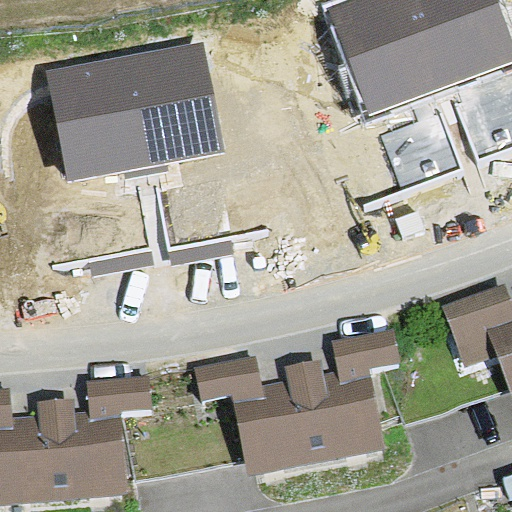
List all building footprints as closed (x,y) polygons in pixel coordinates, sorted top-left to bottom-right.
[(511,34),(499,0),(351,0),(330,8),(369,114),(434,90),(449,85),(511,61),(511,34)] [(206,43),(51,71),(70,178),(131,167),(161,162),(225,151),(206,43)] [(511,301),(506,286),(446,309),(469,371),(498,360),(488,333),(511,324),(511,301)] [(511,324),(488,333),(498,360),(511,398),(511,324)] [(394,336),(334,348),(340,378),(342,388),(373,382),(372,378),(401,372),(394,336)] [(265,390),(259,362),(197,374),(204,408),(235,402),(266,396),(265,390)] [(289,385),(265,390),(266,396),(235,402),(250,484),(387,458),(373,382),(342,388),(340,378),(326,380),(323,366),(305,369),(287,373),(289,385)] [(150,380),(88,385),(91,416),(92,426),(123,423),(123,419),(153,416),(150,380)] [(15,420),(12,392),(0,392),(0,428),(16,427),(15,420)] [(40,418),(15,420),(16,427),(0,428),(0,511),(130,500),(123,423),(92,426),(91,416),(77,417),(76,402),(58,404),(39,405),(40,418)]
